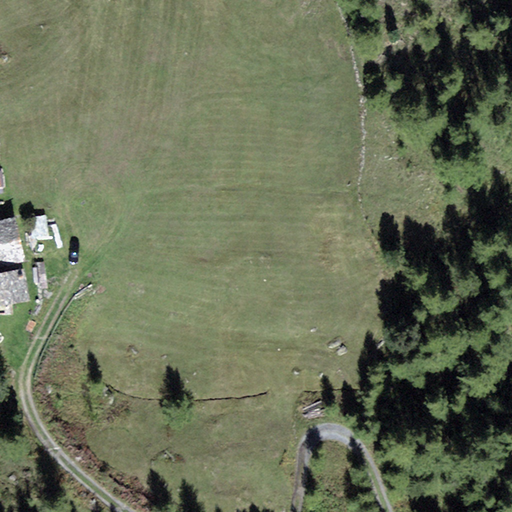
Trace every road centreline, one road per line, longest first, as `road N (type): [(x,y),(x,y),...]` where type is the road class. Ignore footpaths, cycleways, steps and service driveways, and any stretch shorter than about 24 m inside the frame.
road 1 (track): [(126,511),(61,458),(27,403),(30,359),(73,272)]
road 2 (track): [(387,511),(360,450),(332,431),(306,447),(295,511)]
